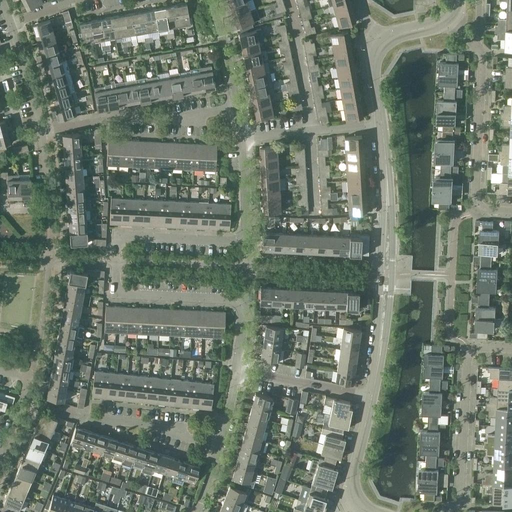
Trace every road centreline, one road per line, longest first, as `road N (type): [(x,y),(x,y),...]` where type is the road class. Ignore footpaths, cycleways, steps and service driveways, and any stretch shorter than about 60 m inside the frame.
road 1 (residential): [(244,240),(125,236),(116,261),(122,294),(242,302)]
road 2 (tertiary): [(371,399),(387,276),(381,126)]
road 3 (residential): [(49,209),(29,84),(0,0)]
road 4 (residential): [(219,447),(23,396)]
road 5 (residential): [(456,505),(469,351),(511,350)]
road 6 (residential): [(480,51),(475,209),(511,210)]
road 7 (residential): [(240,137),(381,126)]
road 8 (residential): [(240,137),(210,0)]
road 9 (residential): [(371,399),(238,371)]
